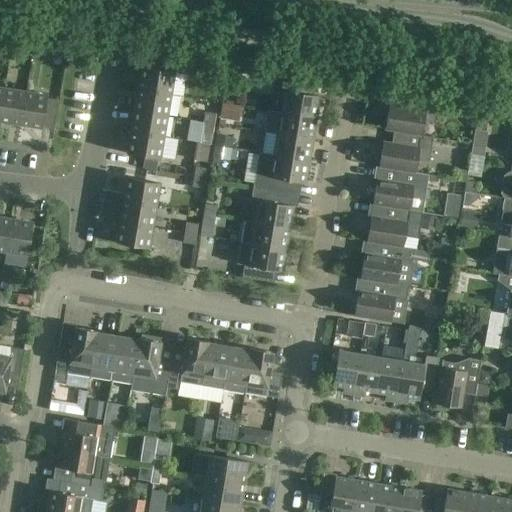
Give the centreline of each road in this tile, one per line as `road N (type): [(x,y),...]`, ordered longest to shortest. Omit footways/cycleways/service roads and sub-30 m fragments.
road 1 (residential): [(305,327),(349,94)]
road 2 (residential): [(305,327),(72,284)]
road 3 (residential): [(511,468),(290,433)]
road 4 (tertiary): [(317,0),(481,25),(511,37)]
road 5 (residential): [(13,433),(31,413),(52,293),(72,284)]
road 6 (residential): [(85,192),(109,61)]
